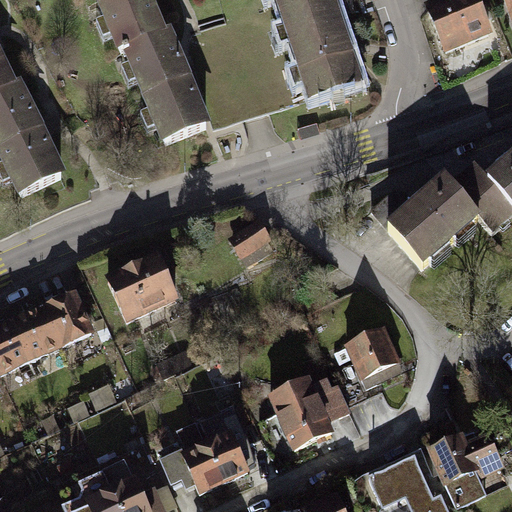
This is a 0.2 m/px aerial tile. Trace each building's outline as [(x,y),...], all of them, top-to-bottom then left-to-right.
[(162,0),(101,0),(167,152),(219,130),(162,0)] [(342,0),(281,0),(321,117),(376,98),(342,0)] [(511,35),(495,0),(473,0),(442,12),(462,59),(511,37),(511,35)] [(0,23),(0,157),(25,208),(78,182),(0,23)] [(511,221),(511,219),(477,179),(407,239),(443,281),(511,221)] [(264,224),(232,241),(246,269),(278,252),(264,224)] [(198,292),(179,244),(105,273),(124,321),(198,292)] [(102,337),(81,288),(46,303),(67,352),(102,337)] [(65,352),(43,301),(10,315),(32,366),(65,352)] [(31,366),(9,317),(0,320),(0,379),(0,380),(31,366)] [(401,366),(386,332),(350,348),(365,381),(401,366)] [(316,397),(309,382),(272,399),(296,452),(332,436),(327,426),(350,415),(337,387),(316,397)] [(226,421),(223,414),(199,424),(226,485),(251,474),(249,471),(258,468),(235,416),(226,421)] [(226,485),(199,424),(179,432),(186,448),(162,459),(173,484),(192,475),(201,495),(226,485)] [(488,434),(438,458),(459,498),(510,470),(488,434)] [(452,511),(422,452),(362,483),(377,511),(452,511)] [(141,497),(128,467),(107,476),(122,511),(163,511),(154,491),(141,497)] [(122,511),(107,476),(85,486),(90,498),(65,509),(66,511),(122,511)] [(358,511),(350,496),(317,511),(358,511)]
